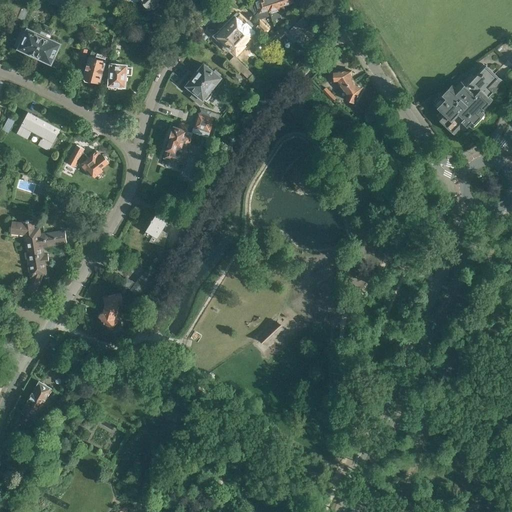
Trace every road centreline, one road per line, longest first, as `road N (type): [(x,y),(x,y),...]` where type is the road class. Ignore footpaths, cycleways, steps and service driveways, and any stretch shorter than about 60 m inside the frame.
road 1 (tertiary): [(470,203),(342,511)]
road 2 (tertiary): [(353,511),(485,212)]
road 3 (residential): [(23,367),(123,205),(136,154)]
road 4 (residential): [(468,172),(433,159),(330,0)]
road 5 (residential): [(148,107),(183,33),(210,0)]
